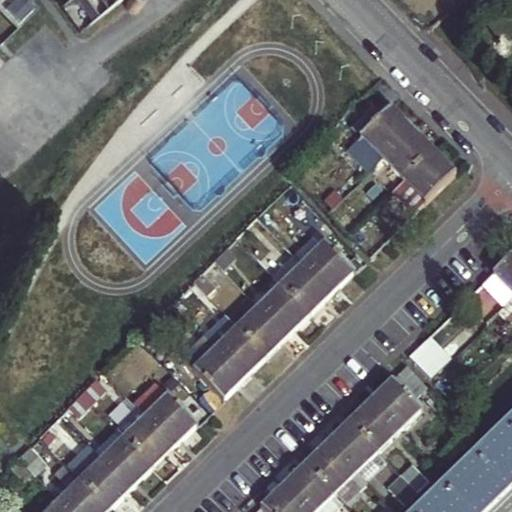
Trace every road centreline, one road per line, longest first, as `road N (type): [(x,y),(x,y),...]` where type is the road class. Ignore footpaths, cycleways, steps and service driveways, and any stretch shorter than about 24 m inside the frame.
road 1 (residential): [(511,177),(171,511)]
road 2 (tertiary): [(511,164),(351,0)]
